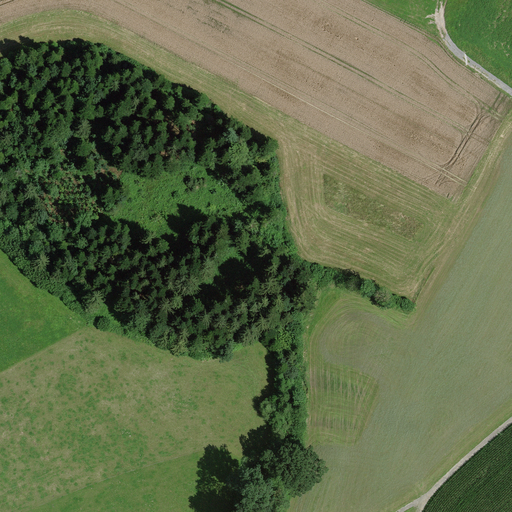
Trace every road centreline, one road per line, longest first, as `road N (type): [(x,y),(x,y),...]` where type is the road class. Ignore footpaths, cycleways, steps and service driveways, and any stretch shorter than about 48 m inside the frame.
road 1 (track): [(511,417),(400,511)]
road 2 (track): [(439,0),(442,36),(452,49),(511,92)]
